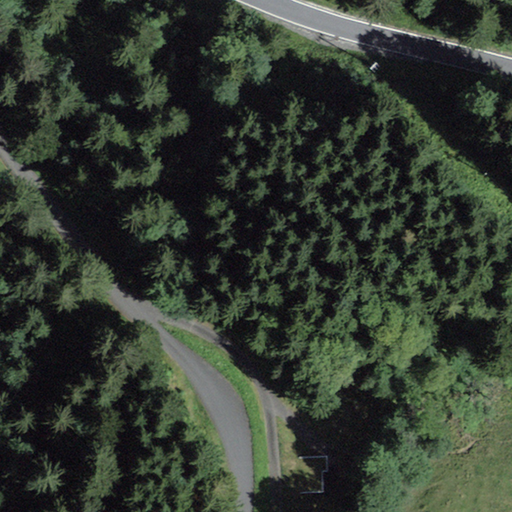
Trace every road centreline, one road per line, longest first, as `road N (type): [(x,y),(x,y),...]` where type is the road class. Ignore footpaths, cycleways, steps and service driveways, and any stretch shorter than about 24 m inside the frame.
road 1 (unclassified): [(244,511),(237,436),(220,399),(155,338),(0,134)]
road 2 (tertiary): [(511,68),(266,0)]
